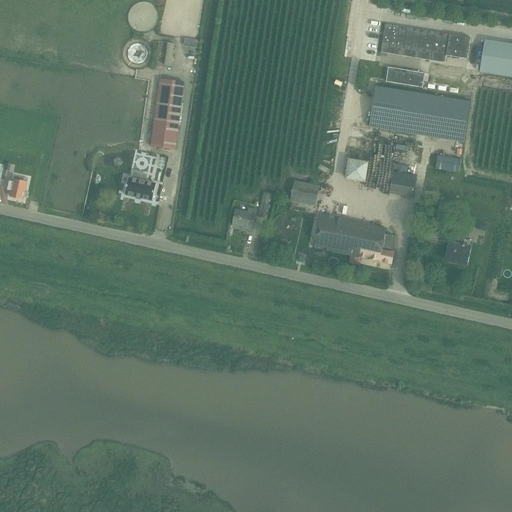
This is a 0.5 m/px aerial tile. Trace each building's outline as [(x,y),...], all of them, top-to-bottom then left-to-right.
[(396,21),(391,49),(455,59),(456,52),(478,56),(481,34),(458,31),(396,21)] [(511,43),(490,39),(486,63),(511,67),(511,43)] [(389,68),(386,82),(422,88),(425,74),(389,68)] [(175,150),(178,126),(184,83),(160,79),(151,147),(175,150)] [(424,84),(423,90),(447,94),(448,88),(424,84)] [(470,102),(375,87),(369,127),(464,142),(470,102)] [(461,159),(437,156),(435,169),(459,173),(461,159)] [(136,184),(132,203),(152,208),(156,189),(157,184),(161,185),(166,162),(165,162),(150,158),(145,181),(146,181),(145,186),(136,184)] [(344,180),(365,183),(368,162),(348,159),(344,180)] [(416,176),(393,172),(389,193),(412,197),(416,176)] [(23,199),(27,183),(14,180),(10,196),(23,199)] [(316,206),(320,187),(294,181),(290,200),(316,206)] [(457,195),(469,197),(470,188),(458,186),(457,195)] [(264,218),(270,194),(264,193),(258,217),(264,218)] [(440,236),(446,204),(435,202),(430,234),(440,236)] [(232,225),(246,228),(246,229),(251,231),(256,209),(248,208),(247,212),(236,209),(232,225)] [(391,252),(392,251),(382,249),(382,248),(392,250),(395,237),(386,235),(387,228),(321,214),(314,248),(350,256),(360,258),(391,264),(393,253),(391,252)] [(478,223),(476,230),(486,232),(487,225),(478,223)] [(450,241),(446,260),(465,265),(469,246),(470,242),(464,239),(463,244),(454,242),(450,241)] [(359,266),(360,258),(350,256),(349,263),(359,266)]
